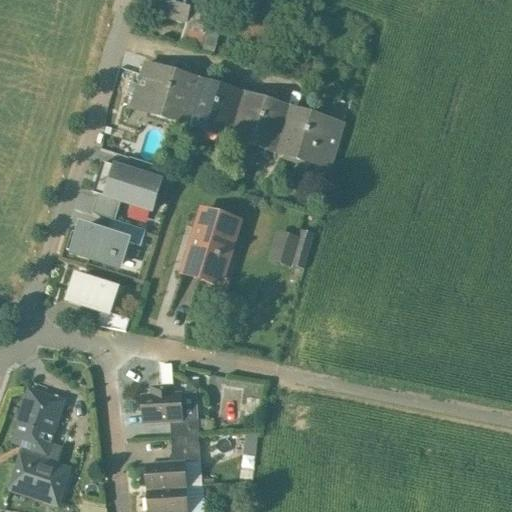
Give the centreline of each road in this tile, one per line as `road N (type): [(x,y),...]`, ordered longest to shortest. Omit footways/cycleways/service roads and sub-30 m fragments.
road 1 (unclassified): [(109,341),(511,423)]
road 2 (residential): [(18,323),(129,0)]
road 3 (residential): [(123,511),(109,341)]
